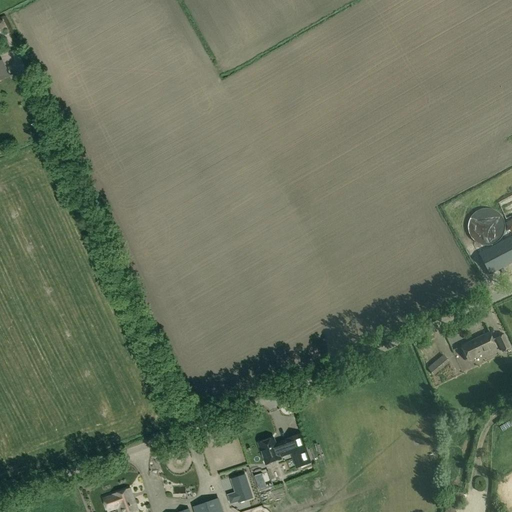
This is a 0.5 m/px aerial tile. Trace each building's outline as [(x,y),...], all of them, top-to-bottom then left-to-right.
[(0,80),(10,76),(2,60),(0,61),(0,80)] [(511,195),(497,202),(506,220),(511,217),(511,195)] [(511,261),(511,235),(480,253),(491,273),(511,261)] [(462,346),(469,361),(497,348),(490,333),(462,346)] [(511,347),(505,334),(496,338),(503,352),(511,347)] [(433,374),(448,361),(444,355),(429,368),(433,374)] [(273,438),(258,444),(265,465),(280,459),(280,457),(290,454),(295,469),(311,463),(300,433),(285,438),(286,440),(279,443),(275,445),(273,438)] [(235,493),(227,496),(230,504),(239,501),(240,502),(252,498),(245,475),(231,479),(235,493)] [(136,511),(138,511),(130,489),(113,495),(113,496),(103,499),(107,511),(117,508),(118,511),(136,511)] [(193,507),(194,511),(222,511),(218,499),(193,507)] [(264,511),(270,511),(266,502),(260,505),(264,511)]
